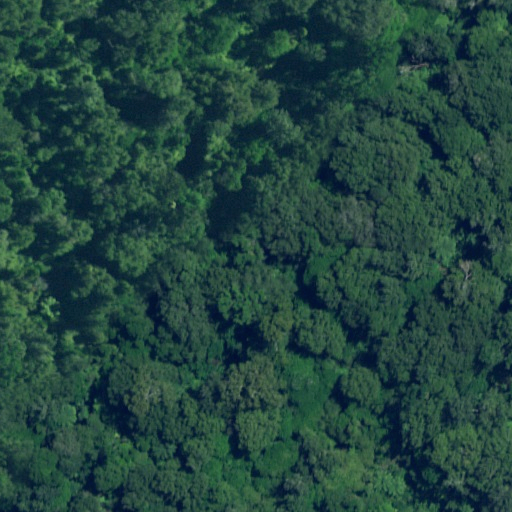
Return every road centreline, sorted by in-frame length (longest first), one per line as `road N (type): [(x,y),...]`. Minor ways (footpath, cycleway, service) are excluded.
road 1 (track): [(0,105),(102,133),(191,221),(427,360),(482,405),(511,411)]
road 2 (track): [(511,423),(391,441),(308,511)]
